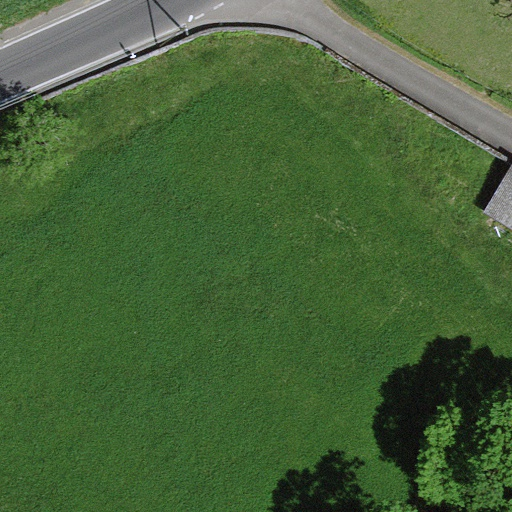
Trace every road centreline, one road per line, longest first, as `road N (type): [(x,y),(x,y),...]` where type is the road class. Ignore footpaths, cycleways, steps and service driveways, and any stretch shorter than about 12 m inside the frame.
road 1 (track): [(511,133),(280,0)]
road 2 (tertiary): [(0,73),(173,0)]
